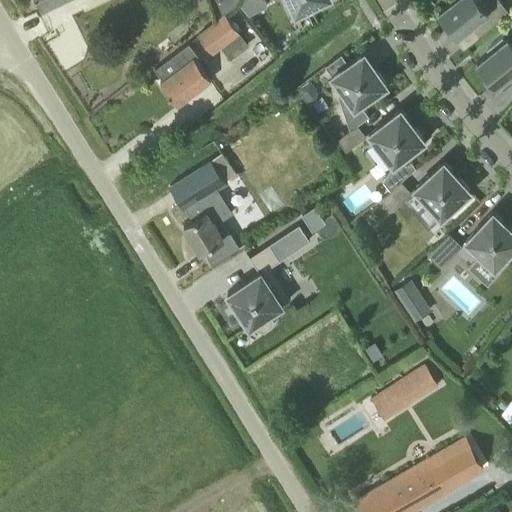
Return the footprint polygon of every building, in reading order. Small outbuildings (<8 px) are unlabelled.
[(38,0),(42,9),(61,0),(38,0)] [(288,0),(295,13),(309,6),(311,9),(329,0),(328,0),(288,0)] [(477,36),(509,12),(499,0),(448,0),(450,2),(438,12),(440,15),(439,16),(446,26),(448,25),(456,35),(475,20),(482,31),(476,35),(477,36)] [(225,14),(198,34),(212,52),(239,32),(225,14)] [(511,42),(507,37),(504,40),(502,36),(486,49),(489,52),(476,62),(479,65),(477,67),(485,77),(487,75),(495,85),(511,70),(511,42)] [(163,79),(160,82),(176,104),(210,79),(194,58),(198,55),(188,42),(154,68),(163,79)] [(341,53),(325,65),(343,91),(338,94),(349,127),(349,128),(349,129),(357,124),(369,115),(360,103),(367,98),(369,101),(386,89),(383,86),(387,84),(364,51),(340,67),(334,59),(342,54),(341,53)] [(309,79),(297,87),(309,102),(316,98),(317,90),(309,79)] [(424,139),(409,119),(400,107),(368,132),(393,164),(405,154),(408,157),(424,145),(421,142),(424,139)] [(366,135),(357,124),(349,129),(337,138),(346,150),(366,135)] [(211,159),(169,184),(184,208),(185,207),(192,219),(183,224),(199,250),(203,248),(212,263),(240,245),(239,244),(239,245),(221,217),(214,222),(206,210),(199,199),(234,177),(218,154),(211,159)] [(470,190),(458,176),(443,160),(414,187),(440,217),(452,206),(455,209),(470,195),(467,192),(470,190)] [(401,180),(380,198),(391,210),(411,191),(401,180)] [(315,204),(302,212),(312,229),(326,220),(315,204)] [(511,228),(508,225),(492,210),(465,239),(494,267),(505,255),(508,258),(511,253),(511,228)] [(449,232),(427,253),(441,267),(462,245),(449,232)] [(227,292),(235,305),(238,302),(242,308),(239,310),(249,326),(252,323),(256,329),(264,331),(272,326),(273,318),(269,312),(290,299),(269,266),(279,259),(269,243),(249,256),(259,271),(227,292)] [(394,288),(406,307),(424,296),(412,277),(394,288)] [(374,342),(364,349),(373,362),(383,355),(374,342)] [(370,396),(385,418),(438,384),(424,362),(370,396)] [(465,436),(355,499),(361,511),(408,511),(449,489),(448,487),(483,468),(465,436)] [(479,511),(501,511),(496,502),(479,511)]
